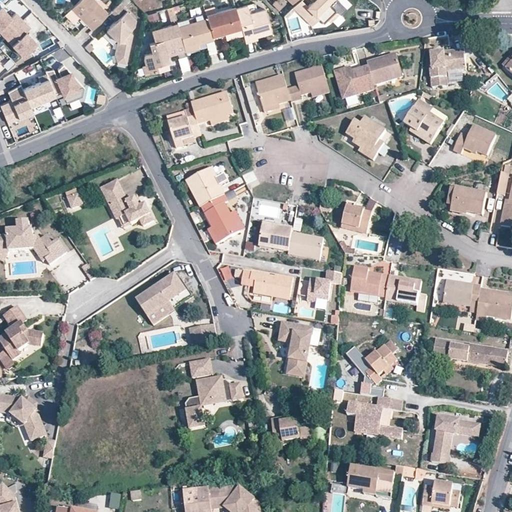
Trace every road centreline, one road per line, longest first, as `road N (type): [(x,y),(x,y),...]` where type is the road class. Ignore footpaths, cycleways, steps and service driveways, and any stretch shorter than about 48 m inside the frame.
road 1 (residential): [(511,262),(480,257),(349,176),(259,149)]
road 2 (residential): [(396,28),(182,86),(131,109)]
road 3 (residential): [(26,0),(131,109)]
road 4 (residential): [(127,113),(190,240)]
road 5 (residential): [(127,113),(0,161)]
